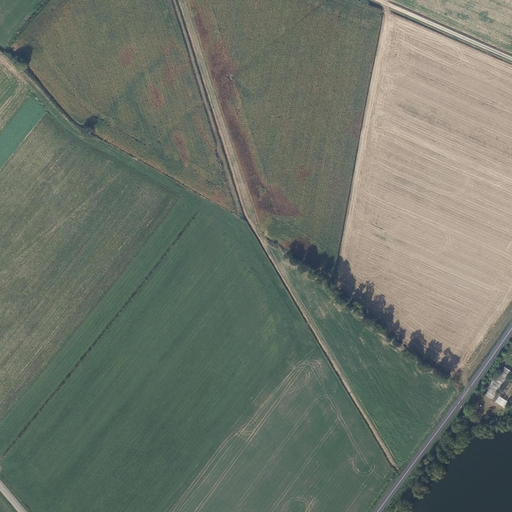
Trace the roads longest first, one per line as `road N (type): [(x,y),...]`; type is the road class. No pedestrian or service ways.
road 1 (tertiary): [(374,511),(511,324)]
road 2 (unclassified): [(384,0),(511,56)]
